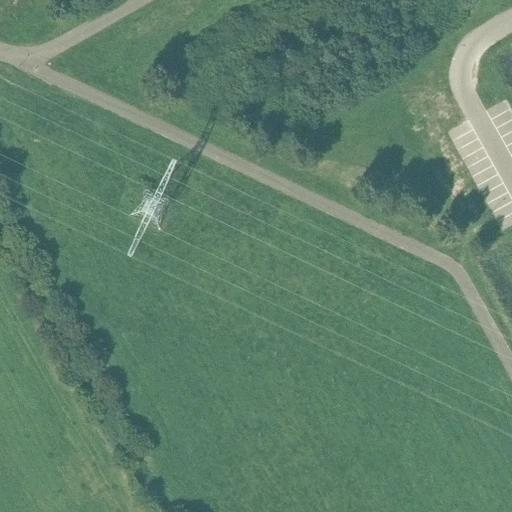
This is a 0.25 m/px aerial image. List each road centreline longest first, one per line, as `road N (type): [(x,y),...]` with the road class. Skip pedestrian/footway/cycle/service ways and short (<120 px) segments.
road 1 (unclassified): [(511,21),(480,39),(461,71),(464,94),(511,179)]
road 2 (residential): [(0,53),(25,65),(139,0)]
